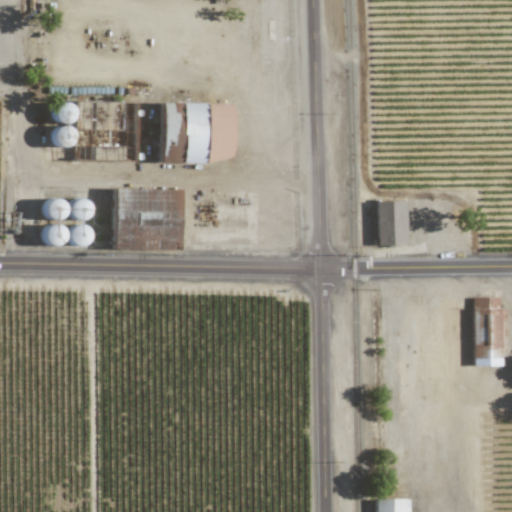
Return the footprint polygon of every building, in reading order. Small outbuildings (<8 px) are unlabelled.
[(229,103),(157,102),(156,161),(228,161),(229,103)] [(372,201),(373,245),(404,244),(403,200),(372,201)] [(49,223),(36,229),(44,246),(57,240),(49,223)] [(76,243),(76,225),(63,225),(64,243),(76,243)] [(470,366),(498,365),(498,350),(504,350),(503,308),(496,309),(495,297),(468,298),(470,366)] [(371,511),(404,511),(404,498),(372,499),(371,511)]
